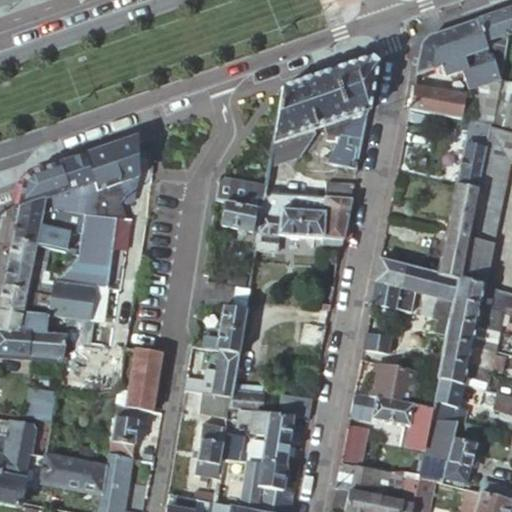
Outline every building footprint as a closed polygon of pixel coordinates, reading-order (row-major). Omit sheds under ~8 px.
[(511,11),(511,7),(476,20),(485,49),(488,48),(495,71),(489,73),(492,84),(474,88),(474,103),(471,119),(490,123),(489,127),(511,133),(511,94),(494,90),(495,83),(499,82),(508,35),(511,11)] [(485,49),(476,20),(428,37),(421,44),(413,85),(439,90),(465,95),(460,117),(471,119),(474,103),(474,88),(492,84),(489,73),(495,71),(488,48),(485,49)] [(370,57),(331,70),(346,118),(368,110),(377,64),(370,57)] [(331,70),(283,87),(269,165),(296,156),(310,133),(309,131),(335,121),(333,133),(343,135),(346,118),(331,70)] [(439,90),(413,85),(409,108),(435,113),(439,90)] [(435,113),(460,117),(465,95),(439,90),(435,113)] [(408,111),(406,120),(422,124),(424,114),(408,111)] [(490,123),(471,119),(466,144),(463,143),(454,185),(476,190),(489,127),(490,123)] [(508,158),(511,159),(511,133),(489,127),(476,190),(467,234),(458,277),(483,284),(508,158)] [(357,168),(363,136),(349,134),(342,165),(357,168)] [(137,176),(136,137),(110,146),(123,201),(121,202),(124,209),(127,208),(126,206),(131,204),(129,199),(134,197),(137,176)] [(123,201),(110,146),(67,161),(76,187),(69,190),(66,207),(82,211),(92,213),(94,205),(118,207),(121,219),(129,217),(127,208),(124,209),(121,202),(123,201)] [(79,230),(82,211),(66,207),(69,190),(76,187),(67,161),(29,174),(22,181),(15,218),(52,225),(56,225),(79,230)] [(268,175),(266,184),(265,190),(306,194),(308,179),(268,175)] [(353,183),(308,179),(306,194),(350,198),(353,183)] [(266,184),(241,180),(240,189),(228,187),(221,223),(258,231),(265,190),(266,184)] [(446,229),(467,234),(476,190),(454,185),(446,229)] [(265,190),(258,231),(342,238),(350,198),(306,194),(265,190)] [(115,215),(92,213),(82,211),(79,230),(76,245),(75,252),(74,256),(59,272),(55,276),(106,285),(115,215)] [(52,225),(15,218),(11,239),(34,244),(48,246),(52,225)] [(76,245),(79,230),(56,225),(53,240),(65,243),(74,244),(76,245)] [(457,277),(458,277),(467,234),(446,229),(437,272),(457,277)] [(11,239),(6,262),(29,266),(29,264),(43,267),(44,261),(47,248),(33,245),(34,244),(11,239)] [(65,243),(64,250),(73,251),(74,244),(65,243)] [(43,269),(59,272),(74,256),(75,252),(73,251),(64,250),(56,263),(44,261),(43,267),(43,269)] [(405,264),(380,258),(371,303),(397,307),(405,264)] [(6,262),(1,286),(24,291),(25,288),(40,290),(49,292),(51,279),(55,276),(59,272),(43,269),(29,266),(6,262)] [(431,271),(405,264),(397,307),(395,317),(400,318),(401,314),(400,313),(401,308),(412,310),(416,292),(426,294),(431,271)] [(453,299),(457,277),(437,272),(431,271),(426,294),(436,296),(432,317),(439,318),(436,331),(446,332),(448,320),(453,299)] [(508,312),(511,297),(511,291),(483,284),(458,277),(457,277),(453,299),(479,305),(506,311),(508,312)] [(47,303),(45,314),(87,322),(93,287),(51,279),(49,292),(47,303)] [(222,305),(246,308),(249,287),(234,283),(233,290),(206,285),(203,302),(222,305)] [(1,286),(0,293),(0,305),(45,314),(47,303),(38,302),(40,290),(25,288),(24,291),(1,286)] [(479,305),(453,299),(448,320),(475,325),(479,305)] [(0,305),(0,328),(42,332),(45,314),(0,305)] [(218,326),(242,329),(246,308),(222,305),(218,326)] [(506,311),(479,305),(475,325),(501,331),(506,311)] [(446,332),(445,339),(471,344),(472,339),(475,325),(448,320),(446,332)] [(501,331),(475,325),(472,339),(498,345),(501,331)] [(203,347),(218,349),(238,352),(242,329),(218,326),(217,336),(205,334),(203,347)] [(0,328),(0,353),(45,358),(45,360),(60,361),(65,334),(42,332),(0,328)] [(365,333),(362,348),(376,351),(388,352),(391,338),(365,333)] [(490,369),(500,371),(504,358),(495,356),(470,350),(471,344),(445,339),(441,359),(467,364),(468,364),(490,369)] [(472,339),(471,344),(496,350),(498,345),(472,339)] [(470,350),(495,356),(496,350),(471,344),(470,350)] [(216,359),(218,349),(203,347),(191,345),(190,354),(216,359)] [(132,348),(123,405),(139,409),(151,411),(161,353),(132,348)] [(185,380),(184,389),(202,392),(231,397),(232,389),(238,352),(218,349),(216,359),(212,384),(185,380)] [(441,359),(437,379),(463,384),(465,377),(482,381),(487,383),(490,369),(468,364),(467,364),(441,359)] [(370,362),(364,394),(409,403),(416,371),(370,362)] [(465,377),(463,384),(480,388),(482,381),(465,377)] [(463,384),(437,379),(431,407),(429,414),(431,414),(447,418),(449,406),(458,408),(463,384)] [(23,415),(51,420),(56,390),(28,386),(23,415)] [(232,389),(231,397),(230,402),(259,408),(261,393),(232,389)] [(202,392),(199,410),(227,415),(228,411),(230,402),(231,397),(202,392)] [(307,418),(311,398),(281,392),(277,412),(297,416),(307,418)] [(429,414),(431,407),(409,403),(364,394),(353,392),(349,414),(372,418),(372,419),(405,425),(401,447),(423,452),(431,414),(429,414)] [(511,413),(511,396),(493,392),(490,405),(505,409),(504,412),(511,413)] [(230,402),(228,411),(242,413),(241,416),(255,419),(254,425),(260,430),(268,432),(267,434),(292,439),(297,416),(277,412),(259,408),(230,402)] [(115,403),(107,452),(131,457),(139,409),(123,405),(115,403)] [(0,417),(0,502),(16,506),(27,452),(31,453),(36,429),(32,422),(0,417)] [(192,473),(217,478),(221,453),(225,427),(201,423),(192,473)] [(347,426),(335,488),(375,496),(382,497),(386,472),(354,466),(361,429),(347,426)] [(238,430),(225,427),(221,453),(231,455),(234,456),(238,430)] [(252,442),(249,459),(287,466),(292,439),(267,434),(266,440),(257,438),(252,442)] [(451,438),(440,476),(464,483),(475,444),(451,438)] [(97,511),(130,511),(122,510),(131,457),(107,452),(105,466),(100,495),(97,511)] [(38,482),(100,495),(105,466),(44,453),(38,482)] [(213,502),(225,505),(229,484),(225,483),(231,455),(221,453),(217,478),(214,493),(213,502)] [(249,459),(239,507),(257,511),(265,511),(288,511),(290,503),(280,501),(287,466),(249,459)] [(400,471),(394,500),(403,501),(413,503),(413,502),(418,476),(419,475),(400,471)] [(433,480),(418,476),(413,502),(428,506),(433,480)] [(510,500),(511,492),(511,487),(481,479),(478,491),(510,500)] [(335,488),(331,509),(343,511),(371,511),(375,496),(335,488)] [(196,489),(195,498),(213,502),(214,493),(196,489)] [(506,511),(510,500),(478,491),(477,493),(464,489),(457,511),(506,511)] [(167,495),(163,511),(209,511),(211,503),(195,500),(167,495)] [(375,496),(371,511),(400,511),(403,501),(394,500),(382,497),(375,496)] [(410,511),(413,503),(403,501),(400,511),(410,511)] [(225,505),(213,502),(212,503),(210,511),(257,511),(239,507),(225,505)] [(413,502),(413,503),(410,511),(426,511),(428,506),(413,502)]
